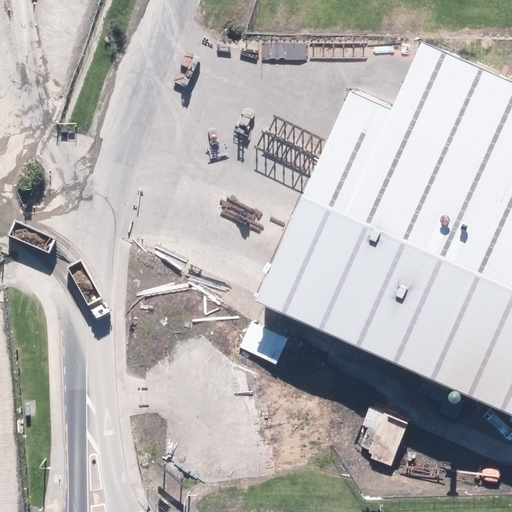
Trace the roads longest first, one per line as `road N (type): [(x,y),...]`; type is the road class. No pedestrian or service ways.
road 1 (unclassified): [(174,0),(101,204),(91,356)]
road 2 (unclassified): [(91,356),(127,511)]
road 3 (unclassified): [(78,511),(91,356)]
